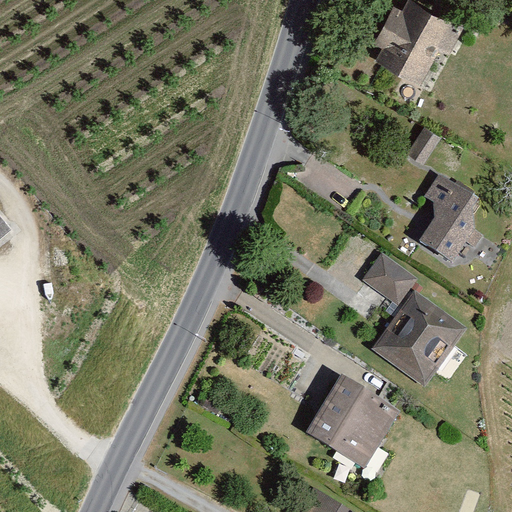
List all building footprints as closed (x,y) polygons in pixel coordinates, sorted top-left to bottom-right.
[(376,63),(433,94),(469,28),(418,0),(410,0),(404,12),(396,8),(376,44),(384,48),(376,63)] [(424,125),(410,149),(425,158),(440,134),(424,125)] [(440,218),(423,241),(425,242),(457,264),(479,231),(477,203),(442,177),(425,202),(436,207),(440,218)] [(0,220),(0,249),(14,238),(0,220)] [(383,256),(364,282),(397,307),(417,280),(383,256)] [(417,295),(376,353),(426,388),(466,331),(417,295)] [(344,379),(309,437),(311,438),(366,472),(398,416),(344,379)] [(348,511),(327,499),(319,511),(348,511)]
